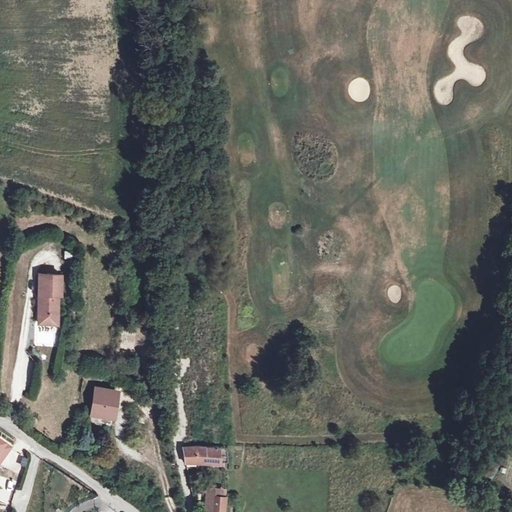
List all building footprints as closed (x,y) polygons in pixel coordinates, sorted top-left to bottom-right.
[(58,314),(58,294),(61,294),(62,274),(40,273),(39,323),(51,323),(51,314),(58,314)] [(184,317),(183,300),(175,300),(175,317),(184,317)] [(136,337),(136,331),(121,330),(119,350),(124,351),(134,351),(136,337)] [(206,394),(205,367),(186,367),(187,394),(206,394)] [(113,416),(117,390),(96,387),(93,413),(113,416)] [(0,439),(0,459),(9,446),(0,439)] [(221,462),(219,446),(196,445),(183,447),(185,462),(186,462),(198,461),(221,462)] [(486,467),(494,454),(487,450),(480,464),(486,467)] [(401,459),(410,460),(410,451),(401,451),(401,459)] [(496,472),(503,458),(494,454),(486,467),(487,468),(496,472)] [(492,478),(496,472),(487,468),(484,474),(492,478)] [(213,509),(214,494),(220,495),(221,487),(207,486),(205,509),(213,509)] [(224,511),(226,495),(220,495),(214,494),(213,509),(212,511),(224,511)]
